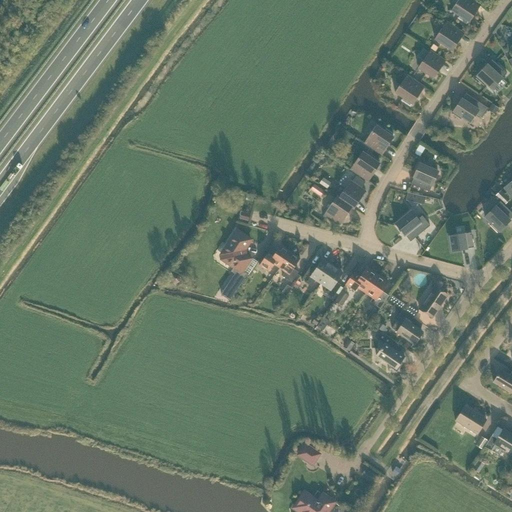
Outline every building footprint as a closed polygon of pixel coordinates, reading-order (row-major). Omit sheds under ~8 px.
[(468,22),(469,23),(481,5),(473,0),(458,0),(451,11),(460,17),(458,19),(466,24),(468,22)] [(435,40),(452,52),(464,34),(447,22),(435,40)] [(418,56),(423,61),(418,69),(434,79),(446,61),(430,51),(429,53),(423,49),(418,56)] [(485,83),(492,90),(507,74),(492,60),(484,69),(483,68),(483,69),(477,76),(478,77),(476,79),(476,78),(475,79),(483,86),(484,85),(483,85),(485,83)] [(407,76),(405,78),(400,74),(395,81),(400,86),(395,93),(403,99),(402,101),(410,106),(411,104),(412,105),(424,87),(407,76)] [(453,114),(452,115),(461,120),(462,118),(470,123),(476,114),(482,118),(488,109),(466,94),(459,104),(458,103),(459,104),(453,112),(454,113),(453,114)] [(492,104),(488,109),(494,113),(497,108),(492,104)] [(364,144),(382,155),(394,138),(392,137),(393,135),(385,129),(384,131),(376,126),(364,144)] [(422,146),(417,155),(423,158),(427,148),(422,146)] [(350,170),(368,182),(380,164),(362,152),(350,170)] [(416,174),(411,184),(429,192),(438,172),(429,168),(430,166),(431,166),(421,162),(422,162),(421,164),(419,164),(415,173),(415,172),(415,173),(416,174)] [(352,208),(353,209),(366,191),(350,181),(339,198),(352,208)] [(511,181),(503,188),(511,198),(511,181)] [(315,192),(321,196),(324,191),(318,186),(315,192)] [(340,225),(352,208),(339,198),(337,196),(325,215),(340,225)] [(499,232),(506,225),(507,225),(507,224),(510,221),(511,218),(511,213),(500,202),(485,218),(492,224),(490,226),(490,225),(489,226),(497,233),(497,232),(498,231),(499,232)] [(411,211),(395,224),(401,232),(401,233),(402,232),(410,242),(430,226),(422,216),(418,220),(411,211)] [(221,293),(231,300),(248,273),(243,270),(251,259),(244,255),(244,251),(251,240),(237,231),(221,255),(222,259),(237,270),(221,293)] [(462,251),(462,250),(474,248),(471,233),(450,236),(452,252),(462,250),(462,251)] [(290,252),(280,245),(271,259),(266,255),(259,265),(268,272),(273,264),(279,268),(290,252)] [(293,269),(300,259),(290,252),(279,268),(285,272),(282,276),(291,283),(298,272),(293,269)] [(332,267),(322,260),(316,268),(312,265),(302,280),(311,286),(315,280),(321,283),(332,267)] [(336,282),(342,273),(332,267),(321,283),(326,287),(323,291),(333,298),(341,285),(336,282)] [(354,272),(353,274),(346,285),(355,292),(358,287),(366,292),(377,276),(366,268),(361,277),(354,272)] [(381,293),(388,283),(377,276),(366,292),(373,298),(370,302),(380,309),(387,298),(381,293)] [(287,284),(282,292),(287,296),(292,287),(287,284)] [(432,318),(448,295),(435,287),(419,310),(432,318)] [(348,296),(341,291),(334,302),(341,307),(348,296)] [(418,312),(407,304),(406,305),(391,295),(388,300),(402,310),(403,309),(414,317),(418,312)] [(395,321),(397,322),(392,328),(414,344),(422,332),(410,324),(414,318),(402,310),(395,321)] [(325,324),(320,320),(316,327),(321,330),(325,324)] [(396,369),(405,357),(394,350),(398,344),(381,332),(377,339),(384,344),(376,356),(396,369)] [(354,344),(348,340),(343,347),(349,351),(354,344)] [(511,377),(500,370),(493,382),(511,393),(511,392),(511,377)] [(486,420),(465,406),(455,421),(477,435),(486,420)] [(511,454),(511,435),(503,430),(497,439),(492,436),(485,447),(491,451),(495,444),(511,454)] [(475,446),(481,450),(487,440),(481,437),(475,446)] [(298,455),(313,465),(320,454),(305,444),(298,455)] [(477,470),(482,464),(478,461),(474,467),(477,470)] [(397,476),(401,470),(396,467),(392,473),(397,476)] [(367,468),(362,474),(371,482),(376,475),(367,468)] [(299,511),(327,511),(334,502),(323,495),(318,502),(306,493),(303,494),(294,508),(299,511)]
